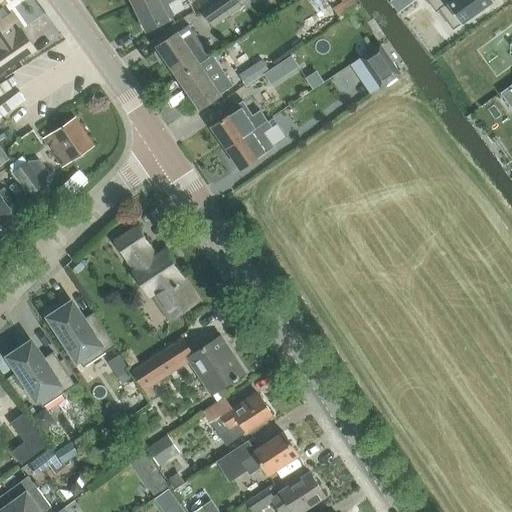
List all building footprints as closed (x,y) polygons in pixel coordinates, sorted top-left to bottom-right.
[(143,0),(136,4),(148,28),(174,15),(169,4),(177,0),(143,0)] [(232,10),(225,0),(210,0),(194,11),(206,28),(232,10)] [(354,0),(341,0),(342,2),(333,8),(339,18),(358,5),(354,0)] [(428,0),(437,12),(440,10),(454,30),(494,1),(493,0),(428,0)] [(14,31),(6,20),(10,17),(0,3),(0,67),(30,46),(18,28),(14,31)] [(158,47),(178,77),(198,62),(184,42),(194,35),(188,26),(158,47)] [(360,58),(381,87),(401,74),(380,44),(360,58)] [(291,56),(278,65),(285,76),(299,67),(291,56)] [(261,59),(255,64),(239,75),(247,87),(269,70),(261,59)] [(212,83),(198,62),(178,77),(199,108),(229,87),(222,76),(212,83)] [(316,72),(306,78),(313,88),(323,82),(316,72)] [(511,84),(501,92),(511,108),(511,84)] [(212,127),(227,147),(255,127),(267,119),(263,112),(256,117),(244,101),(231,110),(232,113),(212,127)] [(62,167),(94,146),(75,117),(43,138),(62,167)] [(255,127),(227,147),(242,168),(275,145),(264,131),(272,125),(267,119),(255,127)] [(0,165),(10,159),(0,144),(0,165)] [(14,172),(30,194),(43,184),(27,162),(14,172)] [(77,171),(60,188),(69,197),(86,181),(77,171)] [(0,198),(0,239),(20,225),(0,198)] [(116,243),(126,257),(128,259),(137,271),(134,273),(149,295),(155,290),(173,317),(196,301),(180,278),(182,277),(165,252),(155,258),(147,245),(148,245),(137,229),(116,243)] [(62,306),(49,315),(78,359),(83,367),(116,345),(99,319),(87,326),(83,320),(72,303),(64,308),(62,306)] [(192,355),(188,357),(212,393),(198,402),(205,413),(226,400),(219,390),(244,374),(219,336),(192,355)] [(143,388),(188,357),(192,355),(182,340),(133,373),(143,388)] [(22,346),(8,355),(19,371),(14,375),(23,388),(28,385),(38,399),(43,407),(76,385),(58,358),(47,366),(43,359),(32,342),(23,348),(22,346)] [(119,355),(108,362),(122,384),(130,379),(123,368),(126,366),(119,355)] [(232,410),(226,400),(205,413),(226,445),(272,415),(258,393),(232,410)] [(46,410),(34,417),(42,429),(54,421),(46,410)] [(23,414),(10,423),(24,442),(34,456),(47,446),(23,414)] [(247,440),(216,461),(230,482),(246,471),(249,475),(262,467),(268,476),(298,456),(283,432),(254,450),(247,440)] [(168,435),(147,449),(159,466),(179,452),(168,435)] [(72,443),(56,453),(62,464),(78,453),(72,443)] [(133,463),(148,485),(157,478),(160,482),(164,480),(146,454),(133,463)] [(59,459),(49,466),(55,474),(65,467),(59,459)] [(176,469),(164,477),(171,488),(183,481),(176,469)] [(246,502),(252,511),(255,511),(271,502),(277,511),(301,511),(325,496),(309,472),(273,496),(267,488),(246,502)] [(43,511),(50,508),(27,477),(2,495),(10,506),(1,511),(43,511)] [(169,489),(155,499),(163,511),(167,511),(179,504),(169,489)]
